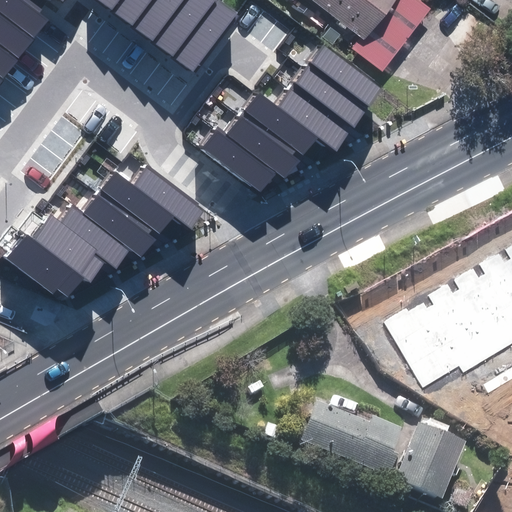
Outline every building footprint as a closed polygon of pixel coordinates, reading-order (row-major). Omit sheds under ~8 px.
[(0,0),(0,13),(28,34),(43,13),(25,0),(0,0)] [(109,0),(106,5),(127,20),(141,0),(109,0)] [(141,0),(127,20),(148,36),(174,0),(141,0)] [(174,0),(148,36),(169,51),(206,0),(174,0)] [(206,0),(169,51),(190,67),(233,9),(220,0),(206,0)] [(313,0),(366,40),(395,0),(313,0)] [(0,45),(12,54),(28,34),(0,13),(0,45)] [(317,37),(300,59),(362,105),(379,84),(317,37)] [(0,70),(12,54),(0,45),(0,70)] [(346,127),(362,105),(300,59),(284,81),(346,127)] [(329,149),(346,127),(284,81),(267,103),(312,136),(329,149)] [(245,87),(231,106),(297,155),(312,136),(267,103),(245,87)] [(282,176),(297,155),(231,106),(215,126),(270,167),(282,176)] [(11,142),(25,125),(3,108),(0,111),(0,171),(20,186),(38,163),(11,142)] [(188,142),(253,190),(270,167),(215,126),(205,119),(188,142)] [(141,158),(125,179),(167,210),(186,224),(202,203),(141,158)] [(105,164),(89,185),(151,231),(167,210),(125,179),(105,164)] [(134,253),(151,231),(89,185),(72,207),(122,244),(134,253)] [(60,198),(46,217),(92,252),(108,263),(122,244),(72,207),(60,198)] [(31,206),(15,226),(77,272),(92,252),(46,217),(31,206)] [(0,253),(58,297),(77,272),(15,226),(0,246),(0,253)] [(511,334),(511,244),(383,322),(423,388),(511,334)] [(312,394),(293,441),(383,477),(402,430),(312,394)] [(462,443),(417,424),(392,483),(438,502),(462,443)] [(511,511),(511,472),(508,470),(481,511),(511,511)]
